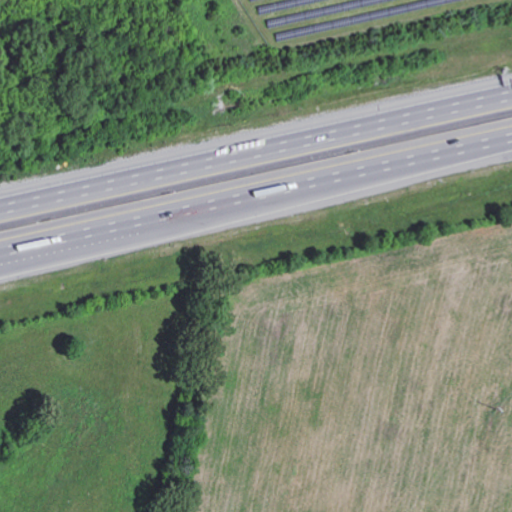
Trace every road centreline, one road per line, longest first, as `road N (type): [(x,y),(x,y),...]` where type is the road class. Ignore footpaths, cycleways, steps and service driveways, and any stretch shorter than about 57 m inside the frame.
road 1 (motorway): [(511,84),(0,199)]
road 2 (motorway): [(0,263),(511,148)]
